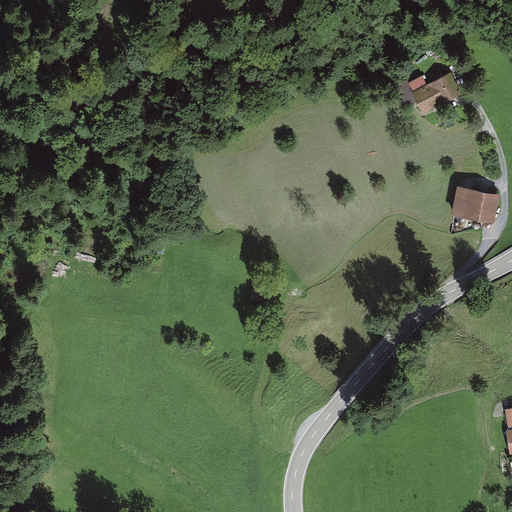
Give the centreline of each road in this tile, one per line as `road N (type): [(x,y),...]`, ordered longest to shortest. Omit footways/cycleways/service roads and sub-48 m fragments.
road 1 (tertiary): [(511,260),(447,293),(380,354),(303,450),(294,511)]
road 2 (track): [(447,293),(503,212),(500,164),(470,101)]
